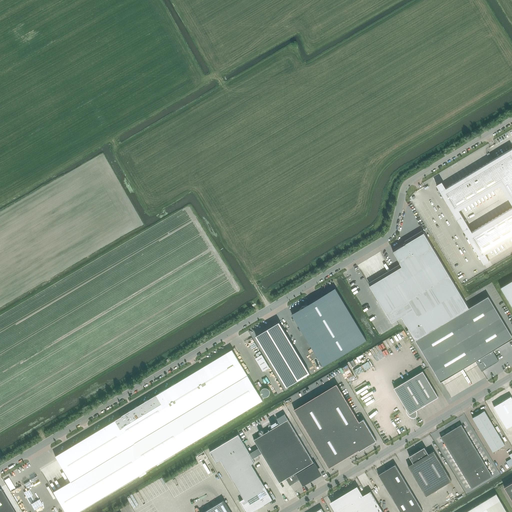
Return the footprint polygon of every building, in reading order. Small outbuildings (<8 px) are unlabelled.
[(511,148),(446,188),(442,181),(436,184),(457,220),(462,228),(484,263),(489,260),(485,253),(511,237),(511,148)] [(401,266),(369,285),(392,322),(402,316),(416,340),(469,307),(424,232),(406,243),(392,251),(400,264),(401,266)] [(511,279),(511,280),(500,287),(511,306),(511,279)] [(291,314),(322,366),(366,340),(335,287),(291,314)] [(469,307),(416,340),(440,381),(475,360),(482,370),(498,360),(492,350),(511,338),(511,335),(488,296),(469,307)] [(270,326),(247,340),(278,392),(301,378),(270,326)] [(70,480),(53,491),(65,511),(75,511),(263,400),(232,349),(55,455),(70,480)] [(356,369),(359,374),(374,367),(372,362),(356,369)] [(415,411),(415,410),(438,396),(423,370),(394,388),(406,407),(406,409),(406,410),(406,411),(407,412),(407,413),(408,414),(409,415),(409,416),(410,416),(411,417),(412,417),(413,417),(414,417),(415,417),(416,416),(416,415),(416,414),(416,413),(416,412),(415,411)] [(376,440),(363,418),(359,421),(337,383),(294,409),(296,413),(329,467),(358,450),(359,450),(376,440)] [(511,396),(511,395),(495,404),(510,430),(511,428),(511,396)] [(472,418),(493,452),(505,444),(484,410),(472,418)] [(288,419),(254,439),(279,482),(297,472),(302,481),(319,470),(288,419)] [(461,424),(441,436),(472,488),(492,475),(461,424)] [(246,511),(251,511),(273,499),(252,464),(255,461),(238,434),(209,451),(216,463),(221,460),(243,498),(239,501),(246,511)] [(424,446),(409,456),(411,459),(413,462),(408,465),(426,495),(452,480),(434,450),(428,453),(426,450),(424,446)] [(395,464),(378,474),(400,511),(419,511),(423,510),(395,464)] [(336,511),(337,511),(336,511),(383,511),(370,491),(363,495),(357,485),(330,502),(335,511),(336,511)] [(15,511),(11,505),(1,488),(0,487),(0,511),(15,511)] [(465,511),(507,511),(496,493),(465,511)] [(202,511),(231,511),(224,499),(202,511)]
